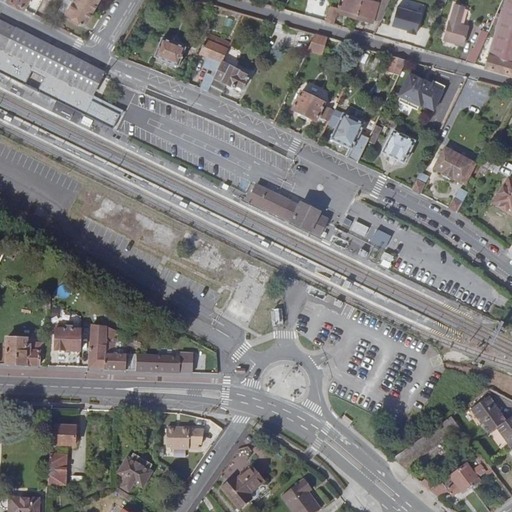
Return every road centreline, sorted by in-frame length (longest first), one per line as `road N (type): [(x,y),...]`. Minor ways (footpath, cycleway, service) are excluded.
road 1 (residential): [(511,270),(420,209),(97,57)]
road 2 (residential): [(226,0),(511,83)]
road 3 (secondary): [(253,399),(0,385)]
road 4 (secondary): [(425,511),(327,428),(305,422)]
road 5 (residential): [(177,511),(253,399)]
road 6 (secondary): [(305,422),(397,511)]
